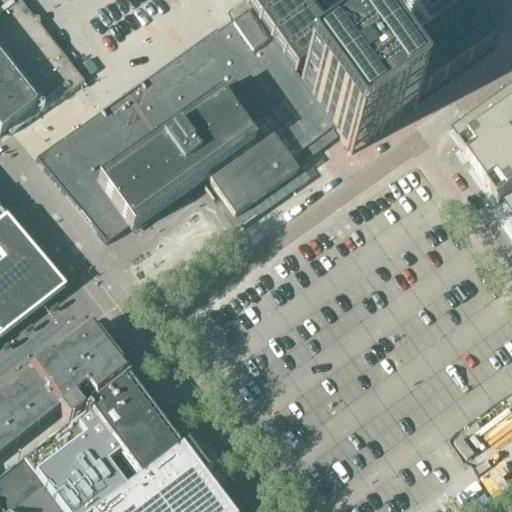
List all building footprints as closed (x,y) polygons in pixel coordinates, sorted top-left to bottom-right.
[(0,0),(0,144),(0,145),(83,87),(18,6),(13,0),(0,0)] [(330,55),(290,0),(258,0),(245,9),(294,80),(330,55)] [(449,0),(416,0),(407,6),(425,32),(456,10),(449,0)] [(291,78),(249,19),(240,7),(225,18),(231,27),(225,31),(216,37),(216,36),(39,162),(103,252),(202,181),(233,225),(295,180),(287,169),(331,138),(290,79),(291,78)] [(384,71),(363,41),(299,87),(346,154),(362,142),(366,148),(414,113),(411,108),(493,49),(467,12),(384,71)] [(459,152),(467,164),(498,207),(501,205),(500,203),(502,201),(511,214),(511,89),(453,132),(465,149),(462,151),(461,150),(459,152)] [(0,340),(60,294),(4,227),(5,226),(4,224),(0,227),(0,340)] [(88,334),(84,337),(0,402),(0,483),(22,467),(23,467),(84,420),(83,418),(86,415),(127,384),(115,371),(117,370),(88,334)] [(103,511),(137,487),(179,454),(180,454),(127,384),(86,415),(83,418),(84,420),(23,467),(57,511),(103,511)] [(222,511),(179,454),(137,487),(103,511),(222,511)] [(37,511),(49,502),(42,493),(18,511),(37,511)]
